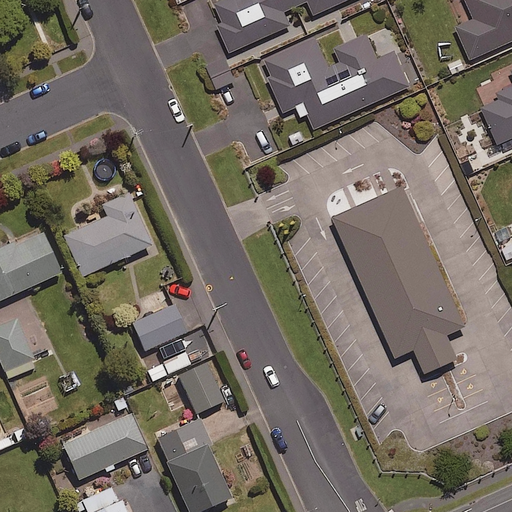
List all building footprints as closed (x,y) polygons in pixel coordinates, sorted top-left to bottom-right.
[(214,0),(211,2),(231,49),(289,23),(283,9),(303,0),(307,0),(313,12),(341,0),(214,0)] [(511,0),(466,0),(474,16),(456,24),(470,56),(511,37),(511,0)] [(377,57),(366,32),(335,46),(341,59),(328,65),(315,35),(258,60),(280,110),(295,104),(300,115),(307,112),(313,126),(414,82),(399,47),(377,57)] [(511,67),(511,68),(511,71),(511,84),(495,91),(497,96),(481,103),(497,141),(511,134),(511,67)] [(465,323),(402,182),(330,213),(394,355),(413,346),(423,370),(457,355),(446,331),(465,323)] [(150,244),(127,191),(102,203),(107,215),(64,234),(82,274),(150,244)] [(0,298),(62,270),(44,231),(15,244),(13,240),(0,246),(0,298)] [(185,332),(173,304),(133,322),(145,349),(185,332)] [(0,356),(9,377),(34,366),(30,359),(33,358),(11,309),(0,313),(0,356)] [(217,352),(206,327),(188,335),(190,340),(146,361),(155,380),(217,352)] [(224,399),(207,361),(179,374),(196,411),(224,399)] [(172,373),(159,379),(172,409),(185,403),(172,373)] [(148,447),(133,412),(63,442),(79,477),(148,447)] [(192,511),(230,496),(198,419),(158,436),(189,511),(192,511)] [(0,448),(33,434),(29,426),(0,439),(0,448)] [(84,511),(127,511),(121,498),(117,500),(111,486),(74,503),(77,511),(79,511),(84,510),(84,511)]
